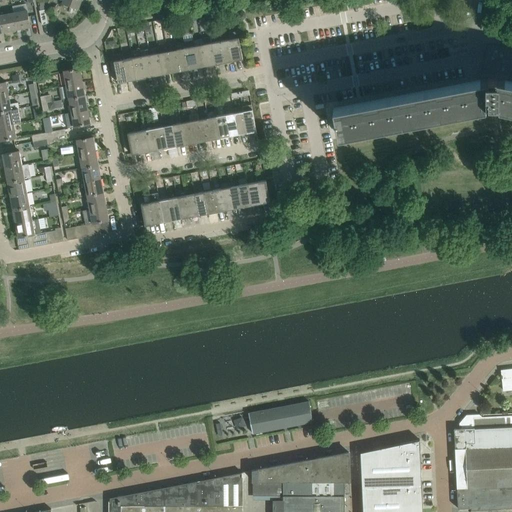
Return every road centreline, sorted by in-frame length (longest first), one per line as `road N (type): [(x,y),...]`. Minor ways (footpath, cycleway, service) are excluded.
road 1 (unclassified): [(0,506),(438,424)]
road 2 (residential): [(310,96),(474,66),(471,34)]
road 3 (residential): [(123,233),(141,240),(266,216)]
road 4 (unclassified): [(117,172),(251,145)]
road 5 (unclassified): [(104,100),(236,74)]
